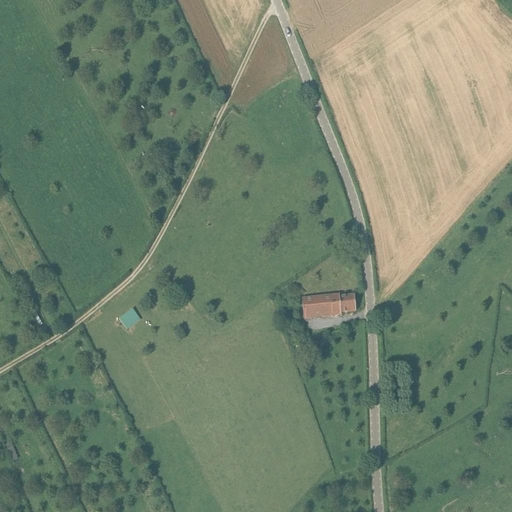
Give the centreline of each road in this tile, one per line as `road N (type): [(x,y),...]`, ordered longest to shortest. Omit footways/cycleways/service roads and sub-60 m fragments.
road 1 (unclassified): [(379,511),(359,221),(275,0)]
road 2 (track): [(0,370),(74,324),(142,263),(276,2)]
